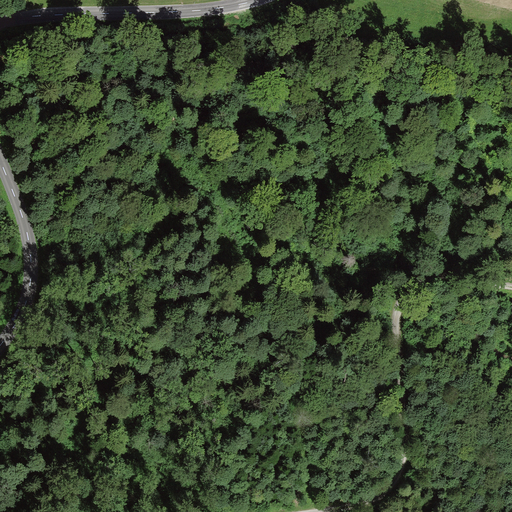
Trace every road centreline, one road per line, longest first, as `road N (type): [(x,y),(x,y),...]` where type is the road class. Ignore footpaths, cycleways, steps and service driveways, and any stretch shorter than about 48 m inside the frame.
road 1 (track): [(511,286),(453,275),(406,294),(395,334),(406,441),(399,475),(374,501),(314,511)]
road 2 (tertiary): [(0,23),(257,0)]
road 3 (tertiary): [(0,346),(23,310),(31,275),(25,224),(0,159)]
